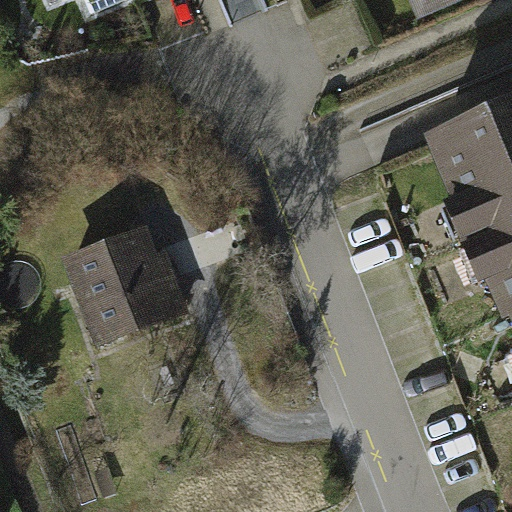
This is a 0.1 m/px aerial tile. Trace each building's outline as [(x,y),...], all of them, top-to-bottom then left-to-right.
[(77,0),(25,0),(32,17),(77,0)] [(388,0),(392,9),(412,0),(388,0)] [(511,339),(511,127),(424,167),(502,344),(511,339)] [(145,236),(49,272),(84,363),(180,327),(145,236)] [(511,339),(502,344),(511,365),(511,339)]
